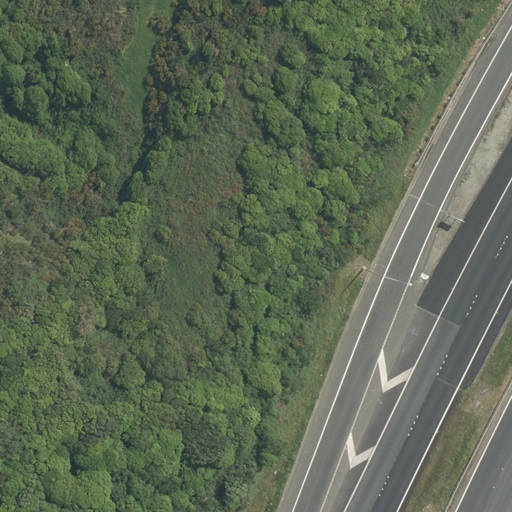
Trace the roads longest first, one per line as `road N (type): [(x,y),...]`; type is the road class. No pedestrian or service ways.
road 1 (motorway): [(304,511),(419,226),(511,49)]
road 2 (motorway): [(367,511),(511,239)]
